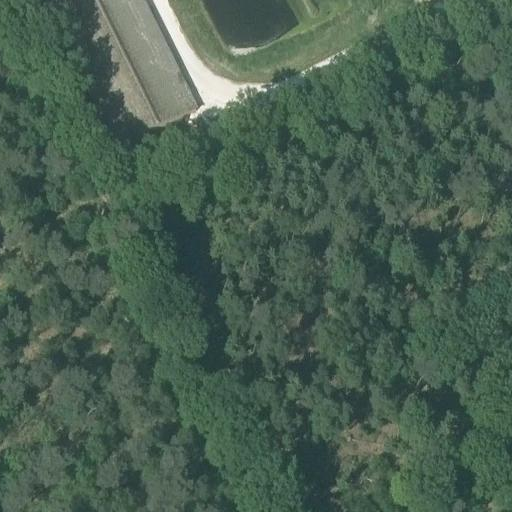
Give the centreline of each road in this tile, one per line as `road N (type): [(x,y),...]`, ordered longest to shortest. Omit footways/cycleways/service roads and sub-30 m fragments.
road 1 (track): [(276,511),(17,0)]
road 2 (track): [(0,257),(119,200)]
